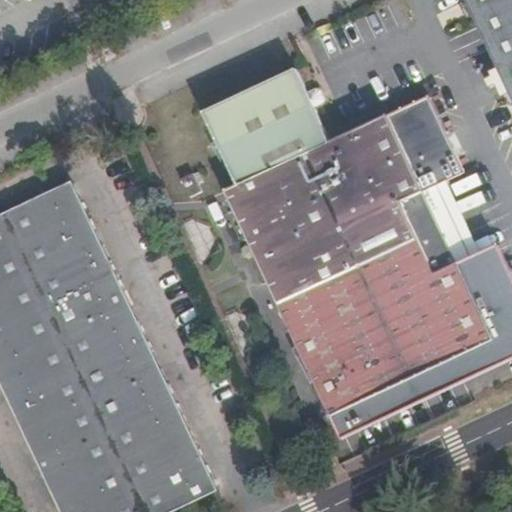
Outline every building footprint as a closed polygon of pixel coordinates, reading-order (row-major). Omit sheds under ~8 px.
[(511,0),(466,0),(488,45),(511,34),(511,36),(511,94),(511,96),(511,0)] [(511,36),(511,34),(488,45),(511,94),(511,36)] [(332,417),(494,342),(458,264),(435,274),(403,205),(425,193),(389,117),(331,143),(296,72),(205,115),(239,186),(226,193),(332,417)] [(430,98),(389,117),(425,193),(465,172),(430,98)] [(0,379),(62,511),(176,511),(219,492),(74,183),(0,217),(0,379)]
